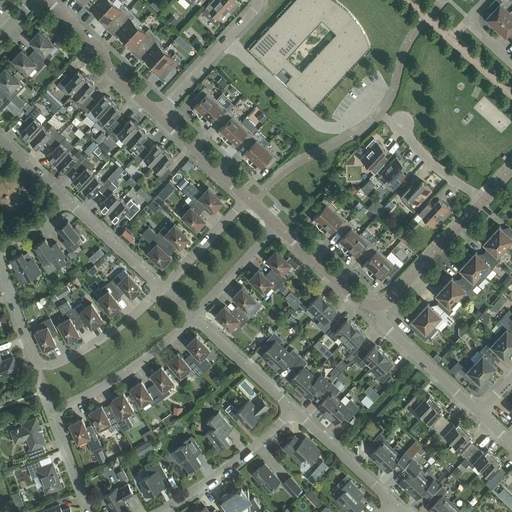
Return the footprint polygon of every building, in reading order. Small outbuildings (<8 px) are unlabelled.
[(99,16),(112,2),(110,0),(89,0),(83,7),(90,14),(94,11),(99,16)] [(232,13),(239,5),(233,0),(210,0),(206,6),(210,10),(209,10),(219,20),(228,10),(232,13)] [(294,0),(250,49),(263,61),(262,62),(274,73),(274,74),(276,76),(283,67),(292,76),(285,84),(287,86),(287,85),(299,96),(300,95),(313,108),(370,47),(369,43),(367,40),(365,36),(364,33),(362,29),(360,26),(357,23),(355,20),(353,17),(350,14),(347,11),(345,9),(342,6),(339,4),(336,1),(333,0),(294,0)] [(494,29),(510,12),(500,3),(502,1),(501,0),(494,0),(489,6),(494,10),(486,18),(490,22),(488,23),(494,29)] [(109,31),(128,10),(122,4),(119,8),(112,2),(99,16),(104,20),(102,24),(109,31)] [(195,18),(204,26),(212,17),(203,9),(195,18)] [(128,10),(109,31),(116,38),(120,35),(125,40),(138,26),(131,20),(135,16),(128,10)] [(511,14),(510,12),(494,29),(500,34),(502,33),(506,36),(511,29),(511,14)] [(135,55),(155,34),(148,28),(145,32),(138,26),(125,40),(130,44),(128,49),(135,55)] [(45,63),(47,65),(51,60),(49,58),(52,55),(48,51),(54,45),(39,31),(30,41),(38,48),(34,53),(45,63)] [(151,64),(164,50),(158,44),(161,40),(155,34),(135,55),(143,62),(147,60),(151,64)] [(45,63),(34,53),(30,57),(22,49),(12,59),(27,73),(33,67),(38,71),(45,63)] [(164,50),(151,64),(156,69),(154,73),(162,80),(181,59),(175,53),(171,56),(164,50)] [(66,58),(59,66),(62,69),(70,61),(66,58)] [(20,108),(25,102),(16,94),(18,92),(14,88),(20,81),(5,67),(0,72),(0,81),(4,85),(0,89),(11,100),(20,108)] [(67,94),(74,93),(88,77),(83,73),(82,72),(80,72),(78,71),(70,80),(65,75),(56,85),(67,94)] [(88,77),(74,93),(79,97),(75,101),(83,109),(91,100),(87,96),(95,87),(93,85),(93,83),(93,81),(88,77)] [(199,117),(216,99),(203,87),(195,96),(200,100),(192,108),(196,111),(196,112),(197,115),(199,117)] [(11,100),(0,89),(0,103),(4,107),(11,100)] [(84,113),(95,123),(114,101),(109,97),(108,96),(106,97),(104,95),(96,104),(91,100),(83,109),(85,111),(84,113)] [(39,106),(45,105),(44,97),(37,99),(39,106)] [(228,110),(216,99),(199,117),(202,119),(204,120),(205,120),(209,123),(216,115),(220,119),(228,110)] [(114,101),(95,123),(96,121),(109,133),(117,124),(113,120),(121,111),(120,109),(120,107),(119,106),(114,101)] [(250,104),(241,112),(251,124),(256,119),(250,113),(255,109),(250,104)] [(24,137),(28,141),(43,126),(41,125),(41,123),(41,121),(36,117),(41,112),(36,107),(25,119),(30,123),(21,132),(23,133),(23,135),(24,137)] [(228,110),(220,119),(225,123),(217,131),(221,134),(221,136),(222,138),(224,140),(241,122),(233,115),(235,113),(230,109),(228,110)] [(242,116),(239,119),(248,128),(251,124),(242,116)] [(117,124),(109,133),(122,145),(126,141),(140,125),(136,121),(134,121),(132,121),(130,119),(122,128),(117,124)] [(253,134),(241,122),(224,140),(226,142),(229,143),(230,143),(233,146),(241,138),(245,142),(253,134)] [(140,125),(126,141),(128,142),(128,144),(128,146),(133,150),(130,153),(135,157),(144,148),(139,144),(147,135),(146,134),(146,132),(145,130),(140,125)] [(51,134),(43,126),(28,141),(33,146),(35,146),(37,146),(39,148),(47,139),(51,143),(60,134),(55,129),(51,134)] [(50,161),(54,166),(69,150),(73,146),(60,134),(51,143),(56,147),(47,156),(49,158),(49,160),(50,161)] [(246,158),(246,159),(248,161),(249,163),(264,147),(257,140),(258,138),(253,134),(245,142),(250,146),(242,155),(246,158)] [(380,158),(387,150),(373,138),(365,146),(369,150),(360,159),(375,172),(385,162),(380,158)] [(135,157),(134,159),(138,163),(144,157),(152,165),(167,150),(162,145),(160,145),(158,145),(156,144),(148,152),(144,148),(135,157)] [(266,162),(271,166),(279,157),(266,145),(264,147),(249,163),(251,164),(253,166),(255,167),(259,170),(266,162)] [(77,167),(86,158),(78,151),(74,155),(69,150),(54,166),(59,170),(61,171),(63,170),(65,172),(73,163),(77,167)] [(167,150),(152,165),(161,173),(157,177),(161,182),(170,173),(165,168),(174,159),(172,158),(172,156),(171,154),(167,150)] [(405,176),(400,171),(406,165),(396,157),(382,172),(388,177),(384,181),(393,189),(405,176)] [(94,165),(86,158),(77,167),(82,171),(74,180),(75,182),(75,184),(76,186),(81,190),(95,174),(90,170),(94,165)] [(99,187),(104,191),(112,182),(108,178),(103,182),(95,174),(81,190),(85,194),(87,195),(89,195),(91,196),(99,187)] [(185,178),(177,186),(182,190),(190,182),(185,178)] [(107,214),(121,199),(113,191),(117,186),(112,182),(104,191),(108,196),(100,204),(102,206),(101,208),(102,210),(107,214)] [(192,199),(201,208),(205,204),(214,211),(223,201),(208,187),(202,194),(190,182),(182,190),(192,200),(192,199)] [(408,203),(406,206),(413,213),(419,206),(418,205),(432,190),(424,182),(419,187),(417,187),(412,182),(400,196),(408,203)] [(148,196),(142,201),(148,208),(154,203),(148,196)] [(319,228),(336,210),(323,198),(315,207),(320,211),(312,219),(315,222),(316,223),(317,226),(319,228)] [(121,199),(107,214),(112,219),(113,219),(115,219),(117,220),(125,212),(131,217),(140,208),(130,199),(126,204),(121,199)] [(192,199),(192,200),(188,204),(186,201),(183,205),(188,210),(182,216),(196,230),(206,220),(197,212),(201,208),(192,199)] [(423,216),(422,216),(432,226),(441,216),(444,220),(452,211),(439,199),(435,204),(430,199),(419,212),(423,216)] [(348,222),(336,210),(319,228),(321,230),(324,231),(325,231),(328,234),(336,226),(340,230),(348,222)] [(68,221),(58,228),(66,238),(62,241),(70,251),(79,244),(74,239),(80,235),(78,233),(80,231),(75,226),(73,227),(68,221)] [(353,226),(348,222),(340,230),(345,234),(337,242),(340,246),(341,247),(342,249),(344,251),(359,235),(351,228),(353,226)] [(164,226),(157,234),(156,234),(167,245),(171,240),(180,248),(189,238),(174,224),(168,230),(164,226)] [(113,232),(121,240),(127,233),(119,226),(113,232)] [(491,235),(505,247),(511,240),(511,229),(509,227),(508,227),(509,228),(505,232),(500,226),(491,235)] [(156,234),(157,234),(149,227),(141,235),(154,246),(148,253),(151,256),(150,258),(156,263),(157,262),(163,267),(172,257),(163,249),(167,245),(156,234)] [(373,245),(361,233),(359,235),(344,251),(346,253),(349,254),(350,254),(353,258),(361,249),(365,253),(373,245)] [(496,263),(501,259),(498,256),(505,247),(491,235),(483,243),(483,244),(484,244),(489,249),(485,253),(496,263)] [(37,253),(44,263),(42,264),(48,273),(66,262),(63,258),(65,256),(56,242),(50,246),(45,238),(34,245),(39,252),(37,253)] [(386,256),(373,245),(365,253),(370,257),(362,266),(365,269),(367,271),(368,274),(369,274),(386,256)] [(93,263),(104,253),(99,248),(89,257),(93,263)] [(275,268),(271,272),(282,282),(286,278),(282,274),(291,264),(295,268),(299,264),(290,255),(286,260),(276,250),(267,260),(275,268)] [(496,263),(485,253),(481,257),(476,252),(476,251),(467,260),(481,273),(486,277),(493,269),(492,268),(496,263)] [(40,272),(32,258),(27,261),(22,253),(10,260),(16,271),(15,272),(21,284),(40,272)] [(395,262),(394,264),(386,256),(369,274),(371,276),(374,277),(375,278),(378,281),(386,273),(390,277),(400,266),(395,262)] [(465,275),(461,279),(472,289),(477,284),(478,285),(486,277),(481,273),(467,260),(459,269),(460,270),(460,269),(465,275)] [(76,266),(69,272),(74,279),(81,273),(76,266)] [(282,282),(271,272),(267,277),(258,269),(249,279),(264,293),(270,286),(275,290),(282,282)] [(109,282),(119,293),(124,289),(131,297),(142,288),(125,270),(123,270),(109,282)] [(476,292),(472,289),(461,279),(458,283),(452,278),(452,277),(443,286),(457,299),(465,291),(471,297),(476,292)] [(114,297),(119,293),(109,282),(101,288),(105,293),(98,298),(110,315),(121,306),(114,297)] [(49,289),(52,295),(64,289),(61,283),(49,289)] [(450,307),(457,299),(443,286),(435,295),(436,295),(442,300),(438,304),(449,315),(453,310),(450,307)] [(237,309),(248,319),(255,311),(251,307),(257,301),(242,287),(233,297),(241,305),(237,309)] [(316,314),(328,301),(319,293),(312,301),(307,296),(299,305),(304,310),(308,306),(316,314)] [(72,309),(67,301),(58,306),(65,319),(58,324),(68,342),(80,335),(74,325),(80,322),(72,309)] [(325,332),(335,322),(330,317),(337,310),(328,301),(316,314),(321,319),(316,324),(325,332)] [(72,309),(80,322),(85,318),(91,328),(103,320),(91,303),(84,308),(81,303),(72,309)] [(449,315),(438,304),(434,309),(428,304),(428,303),(420,312),(433,325),(436,327),(444,319),(450,325),(455,320),(449,315)] [(248,319),(237,309),(233,313),(225,306),(215,316),(230,329),(236,323),(241,327),(248,319)] [(474,313),(479,317),(484,312),(478,307),(474,313)] [(294,314),(296,319),(304,316),(301,310),(294,314)] [(503,317),(507,321),(511,325),(511,313),(509,310),(503,317)] [(436,327),(433,325),(420,312),(411,321),(412,321),(418,326),(414,330),(413,329),(413,330),(425,340),(429,336),(430,337),(438,329),(436,327)] [(495,334),(498,337),(511,349),(511,325),(507,321),(503,317),(497,324),(501,328),(495,334)] [(35,332),(44,350),(56,344),(51,334),(57,331),(50,318),(40,322),(43,328),(35,332)] [(344,340),(356,327),(347,319),(340,326),(335,322),(325,332),(334,341),(339,336),(344,340)] [(353,358),(363,348),(358,343),(365,336),(356,327),(344,340),(348,343),(344,347),(351,353),(345,359),(349,363),(353,358)] [(458,338),(465,334),(462,329),(455,334),(458,338)] [(270,364),(284,349),(279,344),(283,340),(274,332),(265,341),(270,346),(261,355),(270,364)] [(200,368),(208,361),(204,356),(210,350),(196,335),(186,345),(194,353),(190,357),(200,368)] [(511,349),(498,337),(491,345),(488,342),(483,347),(494,357),(498,353),(504,358),(503,358),(504,359),(511,349)] [(368,352),(363,348),(353,358),(362,367),(367,361),(372,366),(384,353),(375,345),(368,352)] [(475,363),(488,375),(497,367),(496,366),(490,361),(494,357),(483,347),(479,352),(482,355),(475,363)] [(284,349),(270,364),(279,372),(288,362),(293,367),(302,358),(293,349),(289,353),(284,349)] [(203,372),(200,368),(190,357),(185,361),(178,352),(167,361),(181,377),(187,371),(191,376),(195,373),(198,376),(203,372)] [(384,353),(372,366),(377,371),(373,374),(382,382),(391,374),(386,369),(393,361),(384,353)] [(0,376),(17,370),(13,357),(1,361),(0,358),(0,376)] [(298,390),(312,375),(303,367),(307,363),(302,358),(293,367),(298,372),(289,381),(298,390)] [(462,366),(457,371),(470,383),(474,379),(480,384),(488,375),(475,363),(467,371),(462,366)] [(161,366),(150,374),(157,383),(152,387),(161,399),(170,392),(167,388),(174,382),(161,366)] [(317,379),(312,375),(298,390),(307,398),(312,392),(317,397),(321,393),(330,383),(320,375),(317,379)] [(235,383),(244,395),(249,391),(241,379),(235,383)] [(161,399),(152,387),(148,390),(141,381),(130,388),(141,405),(149,400),(152,405),(161,399)] [(326,415),(340,400),(335,396),(340,390),(331,382),(330,383),(321,393),(326,398),(317,407),(326,415)] [(423,415),(436,401),(429,395),(426,398),(425,397),(424,398),(418,392),(403,407),(408,412),(409,411),(419,420),(423,415)] [(117,409),(112,413),(119,426),(123,432),(133,426),(127,414),(133,410),(123,393),(111,400),(117,409)] [(270,406),(263,399),(255,406),(249,400),(237,410),(231,403),(225,409),(236,421),(240,417),(248,426),(270,406)] [(340,400),(326,415),(335,424),(344,414),(349,419),(359,408),(350,399),(344,405),(340,400)] [(436,431),(447,419),(441,413),(442,412),(440,411),(443,408),(436,401),(423,415),(433,425),(432,426),(436,431)] [(119,426),(112,413),(107,415),(101,405),(89,411),(99,430),(107,425),(109,431),(119,426)] [(206,433),(219,450),(224,446),(225,446),(228,447),(230,445),(231,442),(225,434),(231,429),(218,412),(207,421),(213,428),(206,433)] [(30,458),(45,452),(42,445),(45,444),(35,418),(21,423),(23,427),(11,431),(15,442),(27,438),(31,449),(27,450),(30,458)] [(69,424),(78,443),(86,439),(92,452),(102,447),(92,426),(86,429),(82,418),(69,424)] [(452,442),(465,429),(458,422),(455,425),(454,424),(453,425),(447,419),(436,431),(441,435),(443,433),(452,442)] [(373,437),(378,431),(370,423),(363,431),(366,433),(367,431),(373,437)] [(465,429),(452,442),(462,452),(461,453),(465,458),(476,446),(470,440),(471,439),(469,438),(472,435),(465,429)] [(378,464),(392,448),(384,441),(388,436),(382,430),(372,441),(376,445),(377,447),(369,455),(378,464)] [(305,437),(302,440),(296,434),(293,437),(292,437),(289,437),(287,439),(287,442),(288,443),(283,448),(299,462),(305,456),(311,462),(321,451),(305,437)] [(196,456),(202,452),(191,436),(183,442),(185,444),(172,452),(178,462),(181,460),(189,471),(201,463),(196,456)] [(473,468),(476,464),(482,469),(495,456),(488,449),(485,452),(483,451),(482,452),(476,446),(465,458),(461,463),(465,467),(468,464),(473,468)] [(392,448),(378,464),(387,472),(392,466),(396,471),(409,457),(404,453),(401,456),(392,448)] [(495,456),(482,469),(491,478),(485,484),(491,489),(506,473),(499,468),(500,467),(499,465),(501,462),(495,456)] [(39,475),(46,493),(61,487),(52,463),(42,467),(39,460),(27,465),(32,478),(39,475)] [(407,491),(422,476),(425,472),(411,460),(399,473),(404,478),(399,483),(407,491)] [(158,461),(146,468),(150,474),(139,480),(143,487),(141,488),(146,496),(148,495),(150,496),(154,494),(155,491),(164,486),(161,480),(167,477),(158,461)] [(121,473),(116,464),(109,469),(105,462),(96,467),(105,483),(121,473)] [(280,481),(264,463),(252,474),(268,492),(280,481)] [(292,495),(301,488),(290,475),(281,483),(292,495)] [(422,476),(407,491),(416,499),(423,491),(425,491),(429,494),(438,485),(433,480),(430,484),(422,476)] [(355,511),(364,504),(358,498),(363,493),(350,480),(341,489),(344,492),(337,499),(349,511),(355,511)] [(113,511),(116,511),(127,506),(124,500),(134,495),(127,484),(118,490),(117,488),(103,495),(113,511)] [(428,510),(430,511),(442,511),(451,503),(442,495),(447,490),(442,485),(432,496),(435,500),(436,502),(428,510)] [(243,490),(241,488),(238,490),(233,491),(233,490),(232,490),(233,494),(230,496),(227,492),(220,497),(229,511),(234,511),(241,508),(248,508),(249,511),(257,505),(251,497),(249,498),(248,489),(243,490)] [(469,511),(470,511),(464,505),(459,510),(451,503),(442,511),(469,511)]
